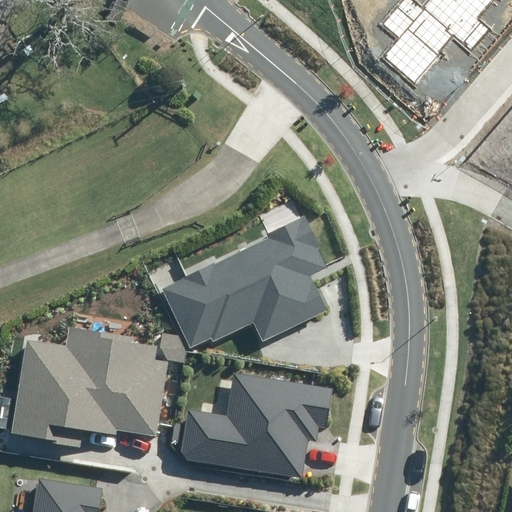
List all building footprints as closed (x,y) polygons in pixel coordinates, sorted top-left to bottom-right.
[(393,39),(378,57),(415,88),(457,40),(473,53),(492,31),(476,17),(490,0),(426,0),(423,3),(419,0),(396,0),(376,24),(393,39)] [(202,94),(196,91),(193,95),(199,99),(202,94)] [(304,221),(157,286),(188,354),(255,324),(262,340),(328,311),(312,275),(325,269),(304,221)] [(63,343),(29,337),(13,433),(82,445),(84,431),(153,443),(167,360),(155,358),(157,345),(65,330),(63,343)] [(227,415),(189,409),(182,451),(187,460),(301,478),(308,439),(317,440),(319,427),(327,428),(333,389),(234,374),(227,415)] [(32,511),(100,511),(104,488),(37,478),(32,511)]
